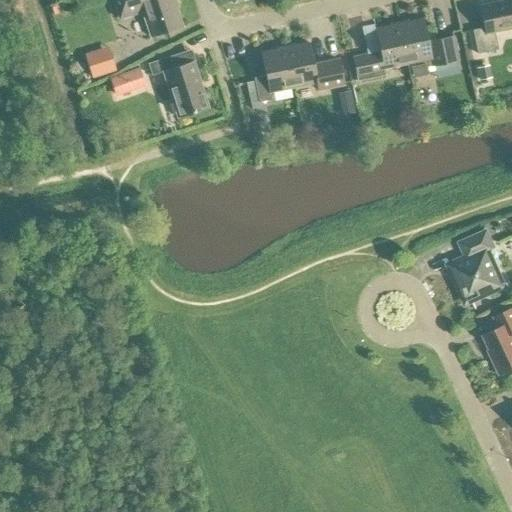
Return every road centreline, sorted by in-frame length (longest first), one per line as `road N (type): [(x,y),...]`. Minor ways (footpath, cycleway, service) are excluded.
road 1 (residential): [(511,497),(431,326)]
road 2 (residential): [(368,0),(231,28),(208,17),(203,0)]
road 3 (residential): [(431,326),(394,340),(370,324),(366,310),(377,288),(395,281),(415,290)]
